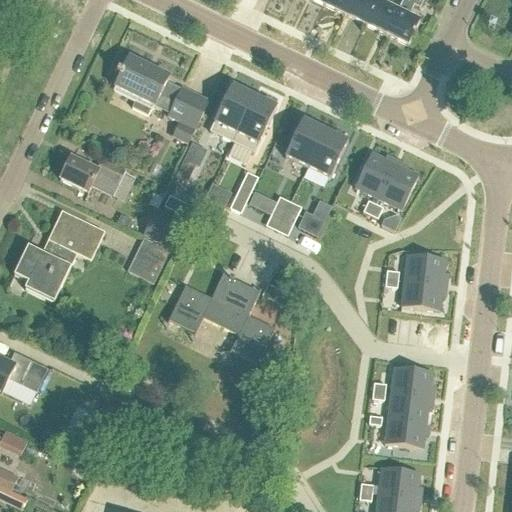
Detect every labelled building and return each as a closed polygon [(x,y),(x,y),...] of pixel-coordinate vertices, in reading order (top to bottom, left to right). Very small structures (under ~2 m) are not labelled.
[(304,0),(324,9),(328,0),(304,0)] [(328,0),(324,9),(345,20),(354,0),(328,0)] [(366,30),(378,6),(366,0),(354,0),(345,20),(366,30)] [(420,26),(409,21),(415,10),(421,13),(426,0),(406,0),(399,16),(387,40),(408,50),(420,26)] [(387,40),(399,16),(378,6),(366,30),(387,40)] [(181,93),(166,86),(168,81),(120,58),(112,74),(117,76),(115,79),(119,81),(114,92),(136,103),(131,112),(147,120),(152,110),(154,111),(159,100),(174,107),(167,121),(178,126),(194,134),(208,105),(181,92),(181,93)] [(125,120),(130,104),(82,88),(77,105),(125,120)] [(231,90),(209,136),(232,147),(254,101),(231,90)] [(254,101),(232,147),(254,158),(276,112),(254,101)] [(302,124),(284,161),(307,172),(325,135),(302,124)] [(194,134),(178,126),(171,141),(187,148),(194,134)] [(325,135),(307,172),(329,183),(347,146),(325,135)] [(371,157),(354,193),(378,204),(395,169),(384,164),(371,157)] [(187,184),(195,167),(183,162),(175,179),(187,184)] [(125,172),(110,165),(106,173),(100,170),(97,176),(70,163),(59,185),(88,199),(92,192),(111,201),(125,172)] [(395,169),(378,204),(401,215),(418,180),(406,174),(395,169)] [(247,177),(240,192),(251,197),(258,183),(247,177)] [(253,196),(247,209),(255,212),(261,200),(253,196)] [(279,202),(276,210),(286,215),(290,207),(279,202)] [(368,205),(363,217),(370,220),(376,209),(368,205)] [(290,207),(286,215),(297,220),(301,212),(290,207)] [(376,209),(370,220),(377,224),(383,212),(376,209)] [(91,267),(105,237),(62,216),(41,259),(28,252),(14,281),(28,287),(24,294),(53,308),(77,260),(91,267)] [(306,219),(299,233),(317,242),(324,228),(310,221),(306,219)] [(172,255),(182,236),(152,221),(143,241),(172,255)] [(452,266),(454,253),(464,254),(467,229),(438,225),(434,263),(452,266)] [(109,247),(122,247),(121,231),(108,232),(109,247)] [(154,289),(170,256),(144,243),(128,277),(154,289)] [(407,260),(404,286),(442,291),(445,265),(407,260)] [(386,276),(385,284),(397,285),(398,277),(386,276)] [(230,285),(222,281),(211,304),(184,292),(167,328),(195,341),(203,324),(238,340),(230,357),(258,370),(275,334),(248,322),(259,298),(234,287),(235,286),(230,284),(230,285)] [(385,284),(385,292),(396,293),(397,285),(385,284)] [(404,286),(401,312),(439,316),(442,291),(404,286)] [(296,304),(267,290),(261,301),(291,316),(296,304)] [(346,357),(349,339),(328,336),(325,354),(346,357)] [(8,370),(0,366),(0,397),(2,399),(9,385),(36,398),(47,375),(14,359),(8,370)] [(393,372),(390,398),(429,403),(432,377),(393,372)] [(373,388),(372,396),(384,398),(385,390),(373,388)] [(372,396),(372,404),(383,406),(384,398),(372,396)] [(390,398),(387,426),(426,431),(428,415),(429,403),(390,398)] [(369,421),(368,429),(380,431),(381,423),(369,421)] [(387,426),(384,449),(423,454),(424,440),(426,431),(387,426)] [(46,432),(42,440),(53,446),(57,437),(46,432)] [(0,492),(11,498),(18,482),(0,472),(0,492)] [(380,487),(378,500),(408,503),(417,504),(418,492),(420,478),(411,477),(381,474),(380,487)] [(361,489),(360,497),(372,498),(372,490),(361,489)] [(8,502),(11,498),(0,492),(0,504),(6,508),(8,502)] [(360,497),(359,505),(371,506),(372,498),(360,497)] [(8,502),(6,508),(14,511),(22,511),(26,506),(11,498),(8,502)] [(376,511),(416,511),(417,504),(408,503),(378,500),(376,511)]
